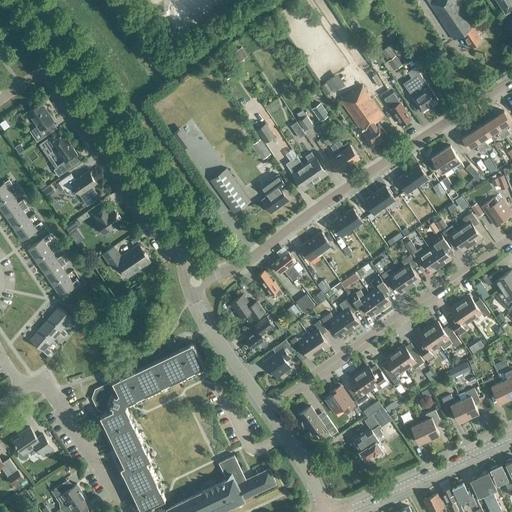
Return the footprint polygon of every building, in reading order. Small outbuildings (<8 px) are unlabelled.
[(475,24),(474,22),(458,0),(427,0),(454,39),(462,34),(471,47),(472,46),(474,46),(476,45),(477,43),(482,39),(478,33),(480,31),(475,25),(475,24)] [(511,0),(498,0),(503,7),(502,7),(506,13),(511,9),(511,8),(511,7),(511,0)] [(377,53),(364,35),(355,41),(368,60),(377,53)] [(388,69),(390,72),(402,64),(396,54),(395,55),(389,45),(381,50),(388,60),(386,62),(381,56),(379,57),(388,69)] [(239,62),(247,56),(241,47),(233,53),(239,62)] [(211,58),(214,62),(227,54),(224,50),(211,58)] [(421,111),(438,99),(419,72),(418,72),(415,67),(409,71),(410,73),(405,77),(407,80),(403,83),(413,97),(412,97),(421,111)] [(333,92),(339,88),(333,79),(327,83),(333,92)] [(332,91),(326,82),(321,85),(327,94),(332,91)] [(372,145),(387,135),(377,120),(384,116),(362,85),(341,100),(372,145)] [(393,92),(384,98),(386,101),(402,124),(411,118),(411,117),(400,102),(395,94),(393,92)] [(57,128),(52,121),(54,120),(41,102),(28,111),(38,126),(30,131),(37,141),(57,128)] [(328,115),(319,103),(311,109),(319,121),(328,115)] [(504,110),(493,117),(506,136),(510,133),(507,128),(505,129),(503,126),(511,121),(504,110)] [(304,129),(312,124),(306,114),(298,120),(304,129)] [(493,117),(483,124),(490,135),(498,130),(499,133),(498,134),(501,139),(506,136),(493,117)] [(299,138),(305,134),(297,121),(291,125),(299,138)] [(274,136),(265,122),(256,129),(265,142),(274,136)] [(490,135),(483,124),(472,131),(485,149),(489,146),(486,141),(484,142),(483,140),(490,135)] [(182,126),(172,134),(174,137),(183,148),(191,143),(193,141),(182,126)] [(485,149),(472,131),(462,137),(469,148),(477,143),(479,146),(477,147),(480,152),(485,149)] [(49,138),(40,144),(48,155),(56,149),(65,161),(54,169),(58,176),(73,166),(69,159),(77,154),(63,134),(51,142),(49,138)] [(334,143),(330,137),(329,136),(323,141),(327,145),(328,144),(330,146),(334,143)] [(271,153),(260,138),(251,144),(262,160),(271,153)] [(346,143),(342,146),(339,141),(335,144),(350,164),(359,158),(350,145),(348,146),(346,143)] [(350,164),(335,144),(330,147),(334,152),(336,151),(338,154),(331,159),(340,171),(350,164)] [(451,167),(461,161),(450,145),(441,151),(451,167)] [(451,167),(441,151),(432,157),(442,173),(451,167)] [(309,161),(304,165),(315,182),(326,174),(315,157),(311,152),(306,156),(309,161)] [(304,165),(303,165),(297,156),(286,163),(292,173),(303,189),(315,182),(304,165)] [(489,157),(483,161),(489,170),(490,172),(491,172),(496,169),(496,168),(489,157)] [(419,163),(408,170),(417,184),(427,177),(419,163)] [(470,163),(465,168),(474,177),(479,172),(470,163)] [(234,213),(251,201),(227,169),(211,181),(234,213)] [(408,170),(397,177),(405,191),(417,184),(408,170)] [(71,173),(58,182),(63,189),(65,188),(67,191),(75,186),(80,195),(87,204),(100,196),(93,186),(97,183),(89,171),(75,180),(71,173)] [(278,174),(261,186),(268,195),(262,199),(271,212),(289,200),(281,188),(286,184),(278,174)] [(502,188),(507,186),(503,175),(492,179),(494,185),(500,183),(502,188)] [(454,187),(447,176),(442,180),(449,190),(454,187)] [(0,202),(12,194),(7,187),(12,183),(9,179),(4,183),(0,185),(0,202)] [(437,184),(432,187),(436,192),(441,189),(437,184)] [(385,185),(375,193),(384,206),(395,199),(385,185)] [(51,186),(45,190),(48,195),(54,191),(51,186)] [(375,193),(364,200),(373,214),(384,206),(375,193)] [(12,194),(0,202),(0,207),(6,216),(26,203),(23,199),(18,203),(12,194)] [(462,208),(468,205),(462,195),(456,199),(462,208)] [(496,226),(504,220),(503,218),(511,212),(502,198),(495,202),(492,198),(482,205),(496,226)] [(483,212),(476,202),(471,206),(478,216),(483,212)] [(28,207),(26,203),(6,216),(14,228),(29,218),(23,210),(28,207)] [(451,212),(457,208),(453,203),(447,207),(451,212)] [(104,233),(122,221),(114,209),(109,213),(104,205),(92,212),(98,221),(96,222),(104,233)] [(353,208),(342,215),(352,229),(362,221),(353,208)] [(462,218),(466,223),(460,227),(472,244),(482,237),(474,225),(479,222),(472,212),(462,218)] [(342,215),(332,222),(341,236),(352,229),(342,215)] [(34,226),(29,218),(14,228),(22,240),(36,231),(37,231),(42,227),(39,223),(34,226)] [(436,222),(441,229),(447,225),(442,218),(436,222)] [(76,228),(82,224),(78,219),(67,227),(77,243),(84,238),(76,228)] [(434,234),(439,230),(433,222),(428,225),(434,234)] [(442,232),(450,242),(455,239),(463,250),(472,244),(460,227),(455,230),(452,225),(442,232)] [(321,231),(310,239),(320,252),(330,244),(321,231)] [(435,244),(430,248),(441,265),(451,258),(449,255),(453,251),(441,233),(432,239),(435,244)] [(36,261),(51,251),(45,243),(50,239),(47,235),(42,239),(28,249),(36,261)] [(390,245),(395,242),(392,237),(387,241),(390,245)] [(310,239),(300,247),(309,260),(320,252),(310,239)] [(412,253),(417,250),(410,239),(405,243),(412,253)] [(128,277),(151,261),(139,243),(121,256),(114,245),(103,253),(113,268),(119,264),(128,277)] [(346,255),(351,251),(348,246),(343,249),(346,255)] [(421,247),(417,250),(412,253),(419,263),(424,260),(432,272),(441,265),(430,248),(424,252),(421,247)] [(51,251),(36,261),(44,273),(64,259),(61,255),(56,259),(51,251)] [(296,277),(299,275),(300,274),(292,264),(296,260),(288,251),(280,257),(296,277)] [(411,286),(420,280),(412,268),(417,265),(410,254),(401,260),(405,265),(399,269),(411,286)] [(296,277),(280,257),(272,263),(280,273),(284,270),(292,280),(296,277)] [(64,259),(44,273),(52,284),(67,274),(62,266),(67,263),(64,259)] [(374,264),(379,273),(383,270),(380,265),(382,264),(379,260),(374,264)] [(411,286),(399,269),(394,273),(390,268),(381,274),(388,285),(393,281),(401,293),(411,286)] [(499,270),(484,279),(488,285),(495,280),(502,290),(511,283),(511,269),(503,275),(501,274),(499,270)] [(261,282),(270,294),(275,291),(278,295),(282,292),(279,288),(280,288),(274,280),(273,281),(265,270),(258,275),(262,282),(261,282)] [(67,274),(52,284),(61,296),(75,287),(80,283),(77,279),(73,282),(67,274)] [(372,284),(375,288),(370,292),(381,309),(391,302),(387,297),(392,293),(379,276),(374,279),(376,282),(372,284)] [(511,283),(502,290),(495,294),(500,302),(504,305),(510,311),(511,308),(511,283)] [(360,289),(356,292),(351,296),(359,308),(364,304),(372,316),(381,309),(370,292),(364,296),(360,289)] [(320,290),(312,297),(317,303),(325,297),(320,290)] [(254,318),(264,312),(256,301),(251,305),(243,293),(231,302),(241,317),(249,311),(254,318)] [(314,304),(306,293),(295,301),(303,312),(314,304)] [(476,304),(470,295),(460,302),(472,319),(481,312),(484,316),(490,312),(482,301),(478,304),(476,304)] [(339,304),(343,310),(339,314),(351,330),(360,324),(352,312),(357,309),(349,297),(339,304)] [(472,319),(460,302),(451,308),(457,317),(456,319),(452,322),(459,333),(469,326),(467,322),(472,319)] [(294,303),(286,309),(294,319),(302,314),(294,303)] [(59,306),(49,317),(67,333),(63,329),(69,322),(73,326),(77,322),(72,318),(59,306)] [(254,324),(257,329),(252,332),(253,333),(246,338),(248,342),(248,343),(251,348),(252,347),(252,348),(259,342),(262,346),(264,346),(267,344),(268,342),(265,339),(265,338),(262,334),(274,326),(271,321),(277,316),(273,311),(254,324)] [(330,312),(326,315),(321,319),(328,329),(333,326),(341,337),(351,330),(339,314),(334,317),(330,312)] [(495,316),(500,323),(506,319),(501,312),(495,316)] [(49,317),(40,328),(53,340),(60,333),(64,336),(67,333),(49,317)] [(318,328),(308,335),(320,352),(330,345),(322,334),(326,330),(319,320),(314,323),(318,328)] [(438,321),(428,328),(440,344),(443,349),(446,347),(449,345),(450,344),(452,342),(455,347),(461,343),(450,327),(446,330),(444,330),(438,321)] [(503,331),(499,326),(494,330),(498,335),(503,331)] [(53,340),(40,328),(30,339),(43,351),(48,355),(51,351),(47,347),(53,340)] [(428,328),(419,334),(425,343),(424,345),(420,348),(427,359),(433,355),(431,351),(440,344),(428,328)] [(305,337),(296,337),(295,336),(290,340),(298,350),(302,347),(310,358),(320,352),(308,335),(305,337)] [(473,352),(479,348),(475,342),(469,346),(473,352)] [(410,353),(404,344),(394,351),(406,368),(412,364),(414,368),(424,361),(417,350),(412,354),(410,353)] [(175,354),(175,355),(163,361),(163,360),(150,366),(150,367),(138,373),(138,372),(124,378),(125,379),(118,382),(123,391),(118,394),(114,385),(107,382),(107,383),(108,383),(96,389),(93,397),(99,409),(97,409),(104,412),(113,408),(115,412),(106,416),(109,423),(115,437),(116,436),(121,448),(120,449),(127,462),(130,467),(126,469),(130,476),(136,488),(135,488),(142,501),(143,501),(146,508),(166,498),(148,460),(151,459),(126,407),(128,402),(205,365),(195,345),(189,349),(188,348),(175,354)] [(283,348),(263,362),(268,370),(270,368),(277,377),(284,372),(285,373),(288,373),(291,371),(291,369),(290,368),(291,367),(284,358),(285,355),(287,353),(283,348)] [(406,368),(394,351),(385,358),(391,367),(391,368),(386,372),(395,384),(401,380),(397,375),(406,368)] [(446,371),(453,366),(448,358),(440,363),(446,371)] [(477,368),(472,358),(468,360),(473,370),(477,368)] [(457,366),(461,374),(470,369),(466,361),(457,366)] [(430,367),(436,376),(441,373),(435,364),(430,367)] [(375,374),(369,365),(359,372),(371,389),(376,385),(379,389),(389,382),(381,371),(377,374),(375,374)] [(511,396),(511,365),(498,372),(502,381),(509,398),(511,396)] [(431,369),(425,373),(431,382),(437,378),(431,369)] [(371,389),(359,372),(350,379),(356,388),(355,389),(351,392),(358,403),(368,397),(365,393),(371,389)] [(509,398),(502,381),(496,384),(493,377),(483,381),(489,395),(495,392),(499,402),(509,398)] [(341,385),(333,390),(334,392),(325,398),(336,413),(345,407),(348,407),(349,409),(355,405),(341,385)] [(422,390),(426,397),(433,394),(429,387),(422,390)] [(467,397),(461,400),(469,417),(479,412),(474,401),(480,399),(474,387),(465,392),(467,397)] [(393,407),(404,400),(399,394),(389,401),(393,407)] [(455,402),(453,397),(451,394),(442,398),(449,413),(454,411),(459,421),(469,417),(461,400),(455,402)] [(320,419),(311,405),(299,414),(303,420),(302,421),(302,424),(304,427),(307,427),(308,427),(313,434),(325,426),(331,435),(338,431),(327,415),(320,419)] [(430,438),(440,433),(435,423),(440,421),(435,409),(425,414),(428,418),(422,421),(430,438)] [(430,438),(422,421),(416,424),(414,419),(404,424),(409,435),(415,432),(420,443),(430,438)] [(383,453),(383,451),(382,449),(382,448),(377,440),(379,439),(377,436),(383,432),(380,428),(381,426),(380,424),(372,429),(371,428),(365,432),(362,435),(354,440),(360,449),(360,450),(361,451),(360,453),(362,456),(365,456),(365,457),(373,452),(374,454),(375,453),(377,456),(379,456),(383,453)] [(43,456),(54,449),(43,434),(38,438),(30,427),(19,434),(21,436),(14,441),(21,451),(19,453),(19,455),(20,457),(22,458),(24,459),(26,458),(27,456),(28,454),(27,452),(36,446),(43,456)] [(269,468),(246,479),(234,455),(235,455),(234,454),(219,462),(227,478),(168,508),(169,511),(219,511),(244,500),(244,499),(244,498),(276,483),(269,468)] [(9,476),(18,470),(10,457),(3,462),(0,458),(0,468),(2,467),(9,476)] [(492,469),(491,469),(497,484),(505,481),(508,488),(511,486),(511,482),(510,478),(507,472),(505,472),(502,464),(497,466),(496,465),(491,468),(492,469)] [(18,470),(9,476),(8,477),(13,485),(24,478),(18,470)] [(489,496),(486,498),(491,509),(498,505),(496,500),(497,500),(492,491),(497,488),(488,470),(487,471),(485,470),(482,472),(482,473),(479,475),(489,496)] [(489,496),(479,475),(476,476),(474,475),(472,476),(471,478),(470,479),(480,501),(486,498),(489,496)] [(77,483),(72,487),(67,480),(52,491),(59,501),(60,508),(68,503),(83,493),(77,483)] [(471,507),(476,504),(469,489),(467,490),(463,482),(457,485),(456,484),(453,485),(453,487),(452,487),(461,505),(468,501),(471,507)] [(453,511),(454,511),(458,510),(453,501),(457,499),(451,486),(442,490),(448,503),(449,503),(453,511),(452,511),(453,511)] [(439,511),(438,509),(444,506),(437,492),(424,499),(430,511),(439,511)] [(83,493),(68,503),(60,508),(61,509),(65,511),(66,511),(87,511),(89,511),(85,505),(90,502),(83,493)]
